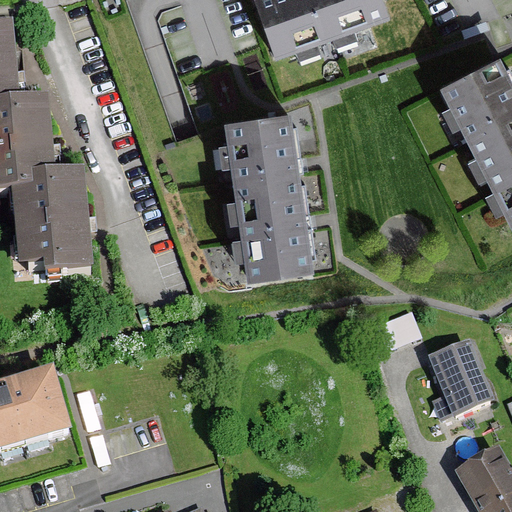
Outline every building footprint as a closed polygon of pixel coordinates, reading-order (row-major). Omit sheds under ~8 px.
[(387,25),(378,0),(252,0),(274,63),(387,25)] [(17,28),(0,29),(0,196),(10,196),(16,269),(42,267),(44,286),(64,284),(63,276),(97,273),(88,174),(56,176),(50,102),(23,104),(17,28)] [(511,87),(499,62),(437,95),(447,115),(440,119),(452,142),(462,137),(476,164),(469,168),(481,191),(488,187),(495,200),(488,203),(500,225),(508,221),(511,227),(511,87)] [(297,169),(290,117),(221,125),(223,147),(215,148),(218,175),(229,173),(233,204),(224,205),(227,230),(236,229),(237,244),(230,245),(232,269),(242,268),(244,287),(310,280),(304,229),(297,169)] [(392,319),(401,340),(422,331),(413,310),(392,319)] [(494,411),(470,350),(430,365),(453,426),(494,411)] [(0,454),(71,433),(51,368),(10,381),(0,383),(0,454)] [(470,511),(511,511),(511,471),(510,473),(504,464),(499,467),(490,452),(449,477),(470,511)]
